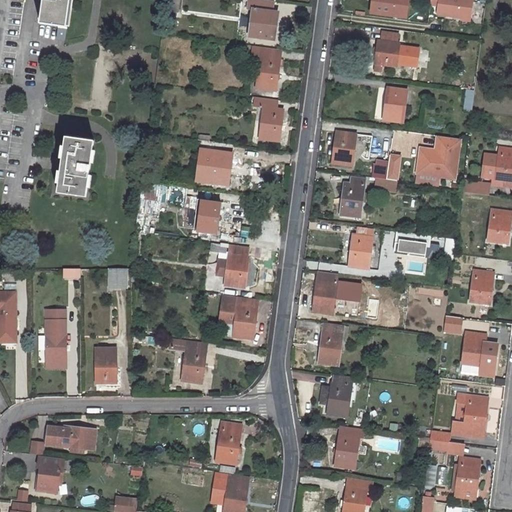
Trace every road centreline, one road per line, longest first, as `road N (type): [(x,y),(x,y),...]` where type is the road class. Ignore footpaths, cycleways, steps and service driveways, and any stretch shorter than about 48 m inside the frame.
road 1 (unclassified): [(277,395),(275,354),(323,0)]
road 2 (residential): [(0,435),(8,420),(34,406),(277,395)]
road 3 (unclassified): [(286,511),(294,450),(277,395)]
